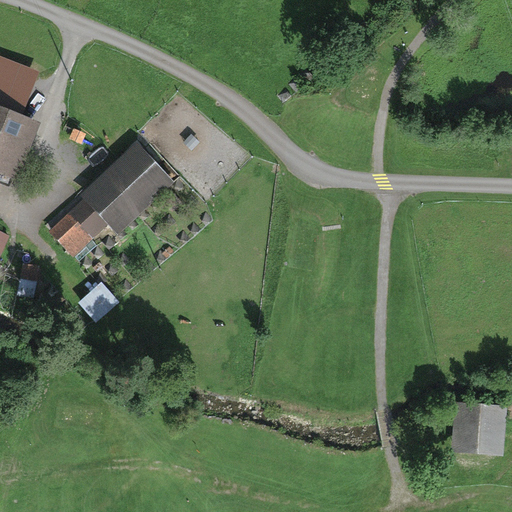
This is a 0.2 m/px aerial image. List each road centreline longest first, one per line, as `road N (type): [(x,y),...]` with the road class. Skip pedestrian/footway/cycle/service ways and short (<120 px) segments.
road 1 (track): [(10,0),(81,23),(215,89),(314,172),(381,183)]
road 2 (track): [(400,498),(380,368),(392,183)]
road 3 (track): [(454,0),(394,80),(378,131),(381,183)]
road 4 (track): [(381,183),(511,186)]
